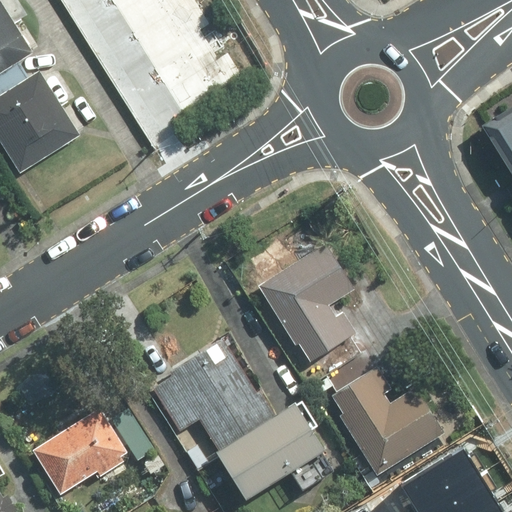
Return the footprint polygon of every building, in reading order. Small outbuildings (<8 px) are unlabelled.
[(5,0),(0,0),(0,74),(38,50),(5,0)] [(184,12),(175,0),(96,0),(139,66),(186,36),(175,18),(184,12)] [(44,67),(0,95),(0,128),(27,170),(86,132),(44,67)] [(511,146),(511,118),(500,126),(511,146)] [(330,239),(263,280),(313,355),(352,331),(333,301),(359,285),(330,239)] [(208,414),(254,490),(333,444),(303,394),(273,412),(226,332),(151,377),(182,429),(208,414)] [(336,389),(380,471),(447,428),(419,383),(394,398),(388,388),(393,385),(380,363),(336,389)] [(106,402),(38,442),(66,489),(134,449),(106,402)] [(220,456),(202,432),(186,444),(203,468),(220,456)] [(465,445),(401,485),(418,511),(426,511),(485,476),(465,445)] [(485,476),(426,511),(496,511),(504,507),(485,476)] [(0,511),(17,511),(0,481),(0,511)]
